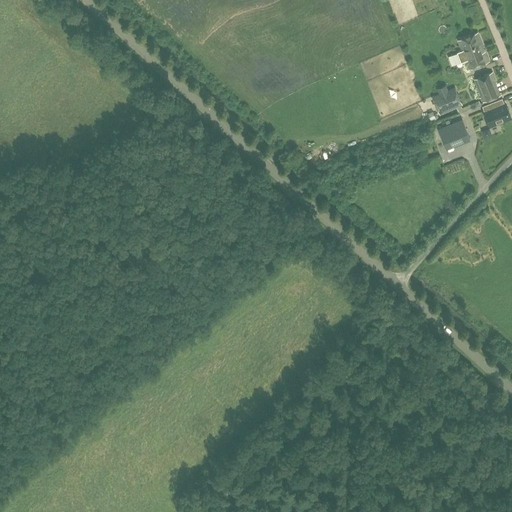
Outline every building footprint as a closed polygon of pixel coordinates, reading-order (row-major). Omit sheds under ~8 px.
[(470,69),(488,62),(477,33),(459,40),(463,51),(459,53),(462,62),(467,60),(470,69)] [(504,63),(503,57),(495,58),(496,65),(504,63)] [(495,83),(497,82),(493,72),(475,79),(483,101),(502,94),(501,92),(499,93),(495,83)] [(455,87),(447,90),(448,94),(441,97),(440,93),(432,96),(439,112),(461,103),(455,87)] [(484,111),(490,127),(511,118),(505,103),(504,103),(503,98),(483,106),(485,111),(484,111)] [(439,129),(446,148),(470,138),(462,120),(439,129)] [(464,174),(461,166),(451,170),(455,178),(464,174)]
